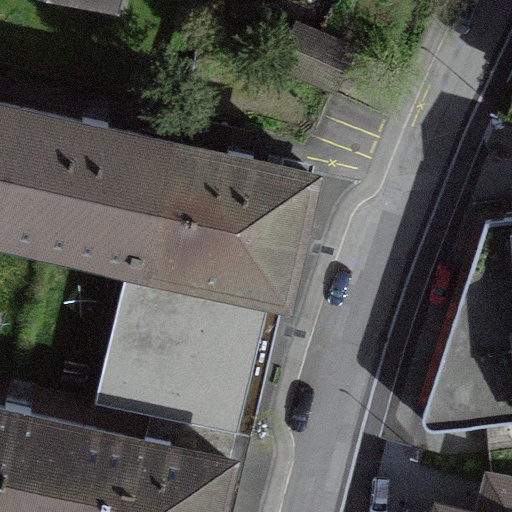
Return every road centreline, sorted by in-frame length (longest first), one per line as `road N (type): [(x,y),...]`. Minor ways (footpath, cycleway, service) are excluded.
road 1 (residential): [(413,184),(312,511)]
road 2 (residential): [(492,0),(413,184)]
